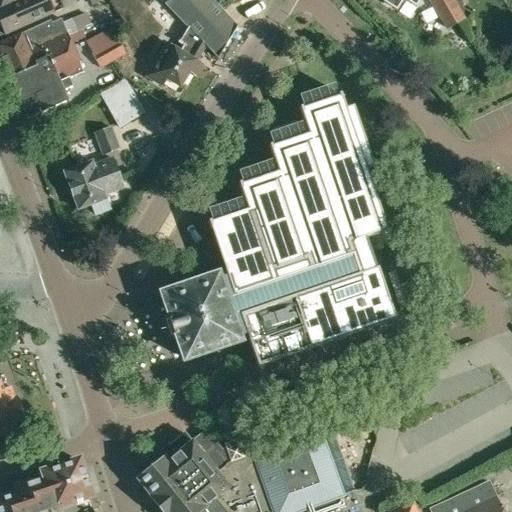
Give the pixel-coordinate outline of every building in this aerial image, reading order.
[(0,0),(0,33),(1,36),(62,9),(58,0),(0,0)] [(165,78),(179,86),(180,84),(184,83),(191,72),(193,73),(199,63),(194,60),(204,45),(217,58),(236,26),(219,8),(227,2),(225,0),(170,0),(165,3),(187,27),(178,42),(170,37),(166,44),(165,44),(157,56),(155,55),(145,70),(149,73),(148,75),(161,83),(165,78)] [(384,0),(383,1),(395,9),(401,0),(404,2),(404,0),(405,0),(416,7),(420,0),(384,0)] [(428,0),(446,30),(465,20),(455,2),(453,0),(428,0)] [(69,78),(83,72),(68,37),(91,27),(84,13),(62,23),(61,19),(51,23),(51,21),(0,42),(0,56),(26,119),(68,101),(63,90),(73,86),(69,78)] [(86,41),(99,67),(124,53),(111,28),(86,41)] [(100,94),(119,127),(145,112),(125,78),(100,94)] [(248,214),(230,220),(229,221),(228,222),(227,223),(227,225),(227,227),(233,245),(219,250),(222,259),(225,270),(224,270),(226,276),(221,277),(220,274),(162,294),(184,359),(243,339),(241,336),(245,334),(256,366),(395,320),(377,268),(375,268),(365,238),(384,232),(385,234),(387,234),(366,169),(371,167),(372,168),(373,167),(353,107),(345,109),(340,94),(338,95),(338,97),(302,109),(301,107),(299,108),(308,135),(271,147),(271,145),(268,146),(277,173),(241,185),(240,183),(238,183),(248,214)] [(93,133),(102,156),(119,149),(110,127),(93,133)] [(90,204),(93,213),(108,207),(103,195),(123,188),(111,158),(93,165),(91,161),(63,172),(77,209),(90,204)] [(1,258),(3,274),(16,272),(14,256),(1,258)] [(0,434),(20,428),(16,419),(22,417),(14,397),(13,397),(8,384),(0,387),(0,434)] [(342,511),(360,505),(355,490),(354,490),(328,418),(326,412),(238,443),(237,442),(224,446),(226,451),(221,450),(204,431),(190,443),(182,435),(159,455),(163,460),(136,483),(161,511),(342,511)] [(85,511),(90,509),(86,498),(90,497),(78,460),(42,472),(42,474),(13,483),(16,492),(0,497),(0,511),(85,511)] [(502,511),(489,483),(431,510),(432,511),(502,511)] [(392,511),(415,511),(411,503),(392,511)]
